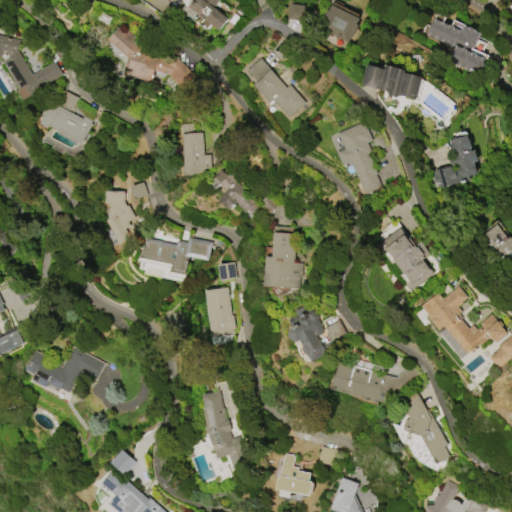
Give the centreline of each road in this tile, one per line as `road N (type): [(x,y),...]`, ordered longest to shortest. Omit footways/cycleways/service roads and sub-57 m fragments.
road 1 (residential): [(15,0),(63,48),(84,94),(145,129),(160,209),(227,234),(255,389),(302,429),(352,446),(383,475),(399,511)]
road 2 (residential): [(115,0),(153,20),(270,145),(318,167),(347,192),(352,229),(341,300),(353,321),(432,370),(470,452),(511,474)]
road 3 (residential): [(198,70),(251,22),(270,23),(378,111),(398,140),(423,216),(486,296),(511,311)]
road 4 (residential): [(0,129),(66,204),(87,299),(160,340),(170,388),(159,465),(165,487),(192,511)]
